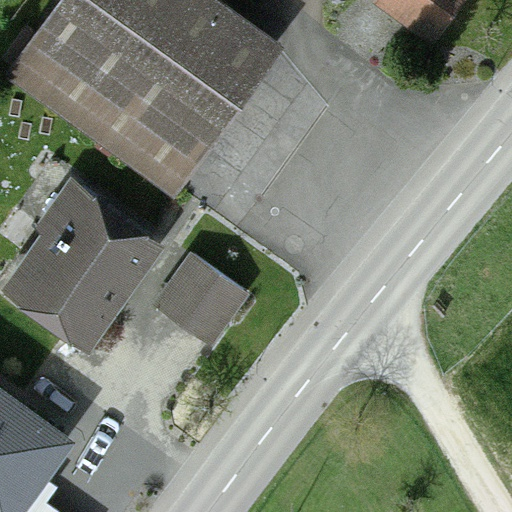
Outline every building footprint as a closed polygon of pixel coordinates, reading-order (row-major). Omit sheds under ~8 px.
[(251,25),(215,0),(60,0),(11,69),(173,186),(276,43),(251,25)] [(453,0),(386,0),(431,32),(453,0)] [(86,335),(153,242),(87,194),(62,228),(51,230),(13,282),(86,335)] [(243,288),(218,270),(183,319),(208,337),(243,288)] [(0,511),(7,511),(63,435),(0,390),(0,511)]
